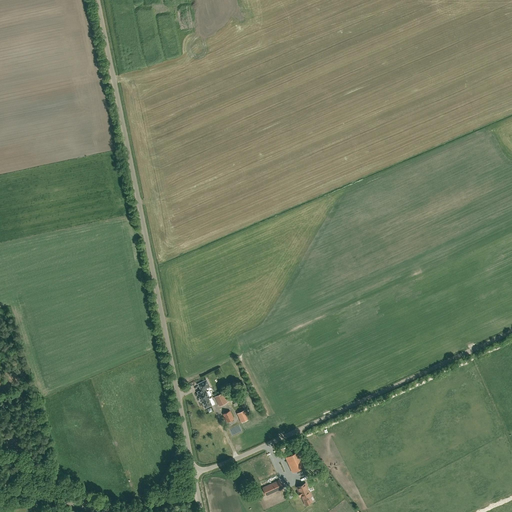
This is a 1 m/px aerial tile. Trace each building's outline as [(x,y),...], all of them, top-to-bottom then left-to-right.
[(201,401),(205,408),(214,404),(211,398),(209,399),(208,398),(209,398),(208,396),(211,395),(209,391),(206,392),(206,390),(205,391),(204,389),(209,387),(206,380),(198,384),(201,390),(197,392),(198,394),(197,395),(201,402),(201,401)] [(225,392),(223,393),(215,396),(219,406),(227,403),(227,402),(230,401),(225,392)] [(249,419),(245,410),(237,413),(242,422),(249,419)] [(234,419),(230,411),(223,414),(227,423),(234,419)] [(7,449),(14,446),(11,437),(4,439),(7,449)] [(286,457),(293,473),(309,465),(302,450),(286,457)] [(250,485),(275,474),(270,464),(245,475),(250,485)] [(266,496),(283,488),(280,480),(262,488),(266,496)] [(308,488),(306,483),(302,485),(300,486),(296,487),(298,492),(297,492),(299,497),(301,496),(305,505),(312,502),(310,497),(312,496),(309,492),(307,488),(308,488)]
